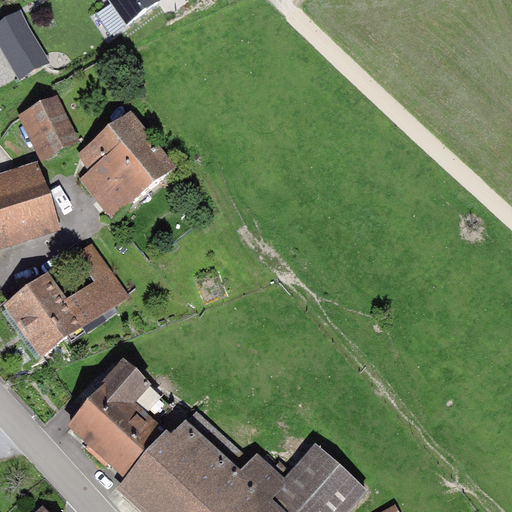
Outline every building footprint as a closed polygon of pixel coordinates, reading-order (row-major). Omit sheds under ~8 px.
[(107,0),(128,30),(164,6),(160,0),(107,0)] [(22,12),(0,24),(0,46),(21,83),(53,65),(22,12)] [(52,106),(17,125),(39,168),(75,149),(52,106)] [(108,227),(169,177),(123,121),(79,157),(92,173),(75,187),(108,227)] [(39,170),(0,184),(0,255),(62,233),(39,170)] [(88,250),(67,265),(84,290),(60,307),(79,333),(124,302),(88,250)] [(5,311),(38,361),(79,333),(60,307),(45,284),(5,311)] [(127,479),(118,490),(143,511),(349,511),(371,487),(320,442),(288,478),(260,453),(244,472),(181,417),(170,430),(153,416),(164,403),(122,366),(68,427),(127,479)]
